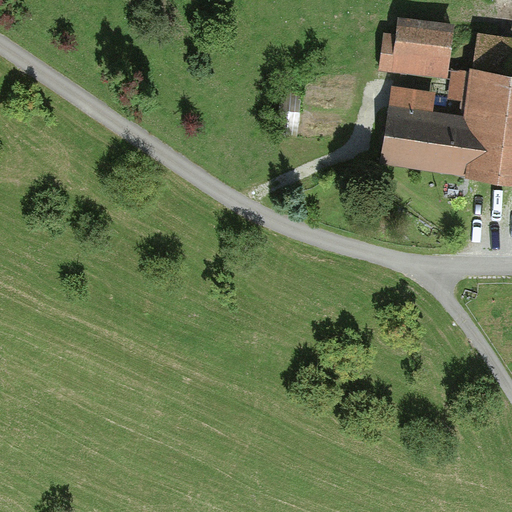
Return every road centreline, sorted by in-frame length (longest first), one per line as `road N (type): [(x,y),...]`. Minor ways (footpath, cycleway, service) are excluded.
road 1 (residential): [(0,33),(246,205),(284,223),(418,262),(511,265)]
road 2 (track): [(418,262),(511,390)]
